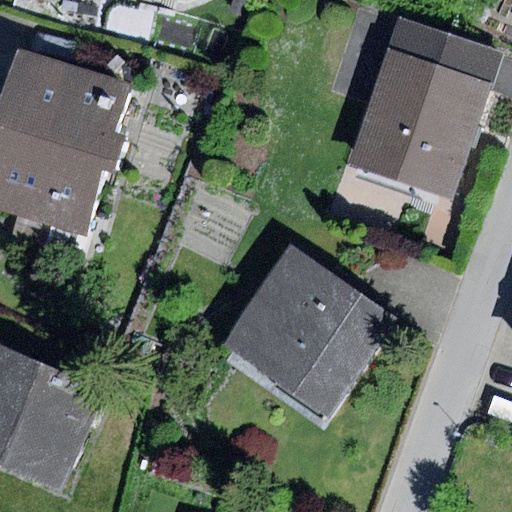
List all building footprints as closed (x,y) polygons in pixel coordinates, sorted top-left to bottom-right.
[(390,49),(400,19),(361,6),(332,92),(372,105),(390,49)] [(400,19),(390,49),(492,85),(503,54),(400,19)] [(492,85),(390,49),(372,105),(350,165),(452,200),(492,85)] [(132,85),(17,52),(0,109),(0,210),(85,236),(104,173),(115,176),(127,137),(117,134),(132,85)] [(294,247),(225,347),(330,420),(399,320),(294,247)] [(0,345),(0,462),(63,490),(107,392),(0,345)]
